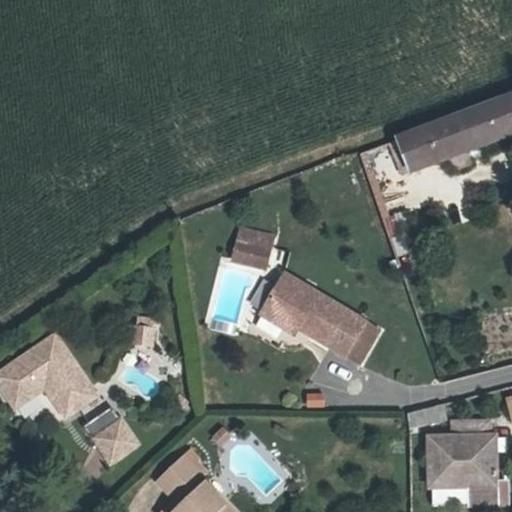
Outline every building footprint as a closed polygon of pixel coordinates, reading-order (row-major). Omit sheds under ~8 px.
[(511,95),(421,131),(431,160),(511,130),(511,95)] [(231,254),(241,256),(242,240),(233,239),(231,254)] [(266,244),(242,240),(241,256),(263,259),(266,244)] [(337,351),(338,349),(355,326),(358,322),(283,271),(258,306),(278,321),(283,314),(337,351)] [(129,346),(153,345),(153,325),(129,325),(129,346)] [(368,336),(355,326),(338,349),(352,358),(368,336)] [(45,377),(64,406),(88,392),(52,331),(0,362),(0,371),(14,395),(45,377)] [(323,407),(322,392),(304,393),(305,408),(323,407)] [(81,426),(110,467),(141,446),(112,405),(81,426)] [(415,483),(481,485),(483,438),(478,439),(478,424),(441,423),(440,441),(417,440),(415,483)] [(148,487),(137,497),(151,511),(214,511),(171,465),(179,458),(161,439),(129,468),(148,487)] [(133,511),(151,511),(137,497),(128,505),(133,511)]
